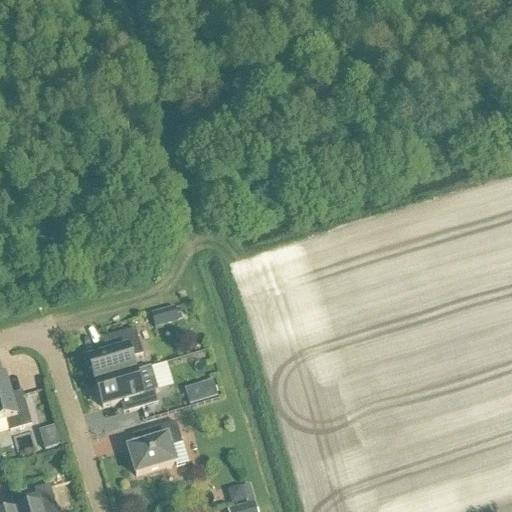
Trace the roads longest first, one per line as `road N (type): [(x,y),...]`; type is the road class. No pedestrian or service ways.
road 1 (track): [(46,333),(164,294),(270,153),(511,62)]
road 2 (residential): [(0,345),(46,333),(104,511)]
